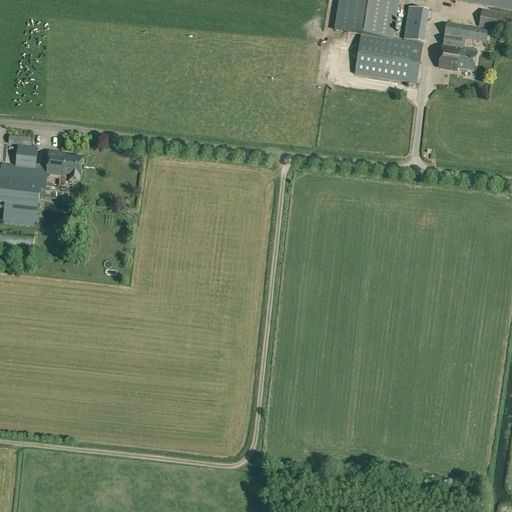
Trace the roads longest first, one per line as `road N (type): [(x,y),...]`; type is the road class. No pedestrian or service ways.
road 1 (unknown): [(0,438),(224,464),(246,459),(259,437),(286,156)]
road 2 (unclassified): [(511,180),(0,123)]
